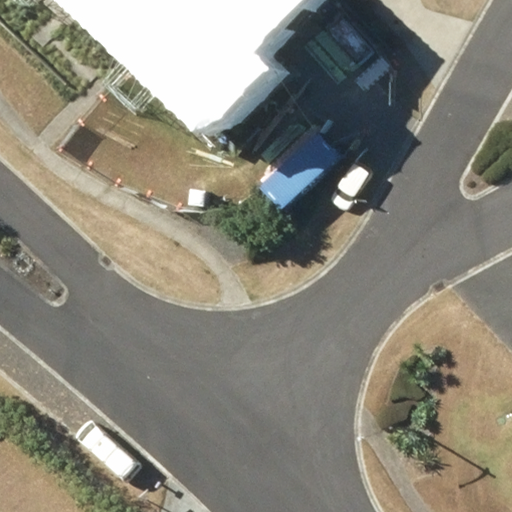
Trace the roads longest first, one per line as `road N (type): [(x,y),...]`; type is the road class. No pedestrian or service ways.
road 1 (residential): [(0,244),(210,423)]
road 2 (residential): [(391,265),(511,20)]
road 3 (residential): [(391,265),(210,423)]
road 4 (residential): [(511,207),(391,265)]
road 5 (residential): [(210,423),(294,511)]
